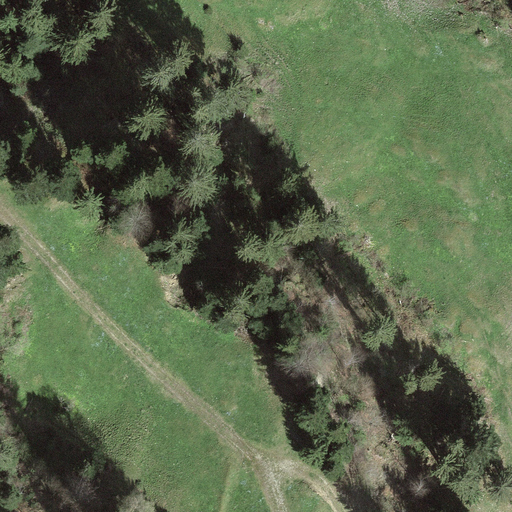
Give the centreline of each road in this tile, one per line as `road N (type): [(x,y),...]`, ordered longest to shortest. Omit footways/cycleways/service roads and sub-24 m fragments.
road 1 (track): [(240,445),(161,365),(77,299),(0,217)]
road 2 (track): [(344,511),(312,463),(264,439),(240,445),(281,511)]
